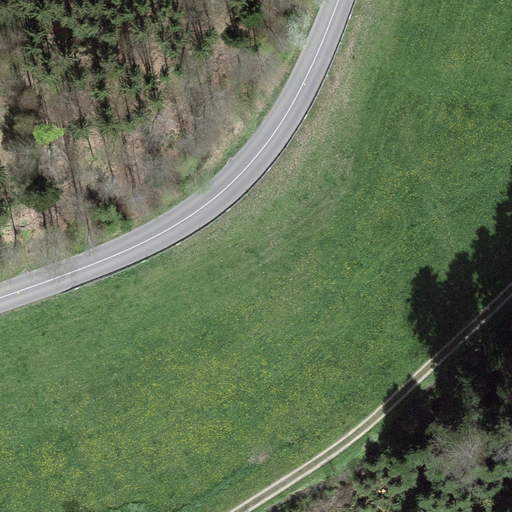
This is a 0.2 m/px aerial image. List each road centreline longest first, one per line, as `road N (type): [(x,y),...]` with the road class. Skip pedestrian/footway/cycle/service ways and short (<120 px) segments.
road 1 (tertiary): [(0,297),(156,234),(219,192),(284,116),(338,0)]
road 2 (track): [(511,288),(307,471),(237,511)]
